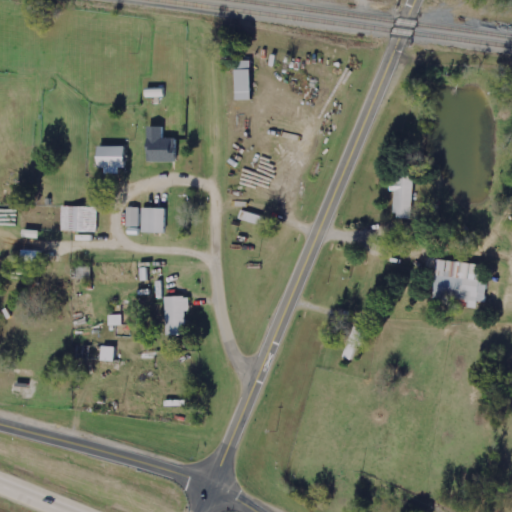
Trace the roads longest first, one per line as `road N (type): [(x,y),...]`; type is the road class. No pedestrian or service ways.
road 1 (tertiary): [(210,488),(416,0)]
road 2 (tertiary): [(253,511),(172,471),(0,424)]
